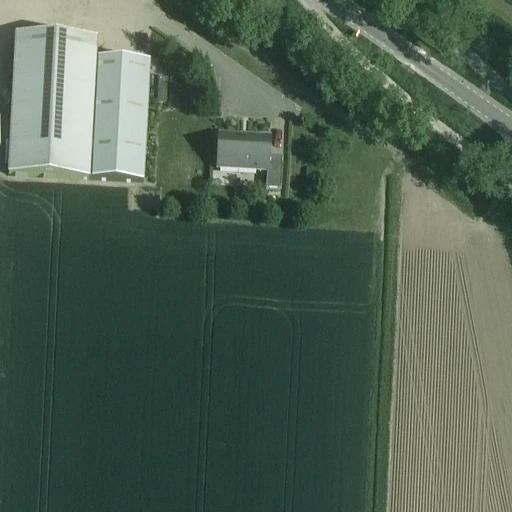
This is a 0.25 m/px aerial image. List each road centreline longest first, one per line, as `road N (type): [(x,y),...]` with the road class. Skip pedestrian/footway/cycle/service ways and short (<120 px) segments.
road 1 (track): [(511,182),(485,223),(397,158),(380,511)]
road 2 (secondary): [(511,126),(329,0)]
